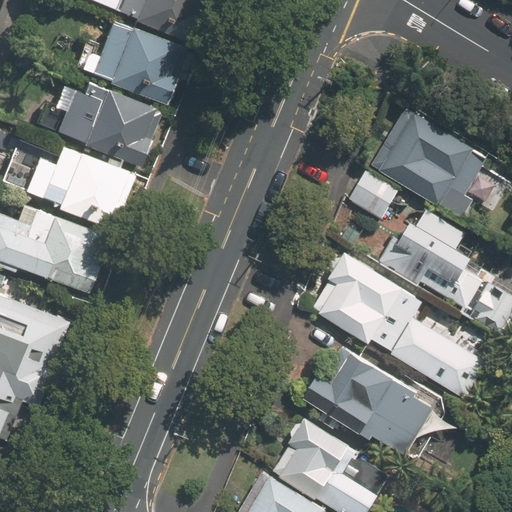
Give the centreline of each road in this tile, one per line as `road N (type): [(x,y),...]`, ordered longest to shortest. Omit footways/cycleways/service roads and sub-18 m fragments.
road 1 (tertiary): [(324,0),(111,511)]
road 2 (residential): [(403,0),(511,66)]
